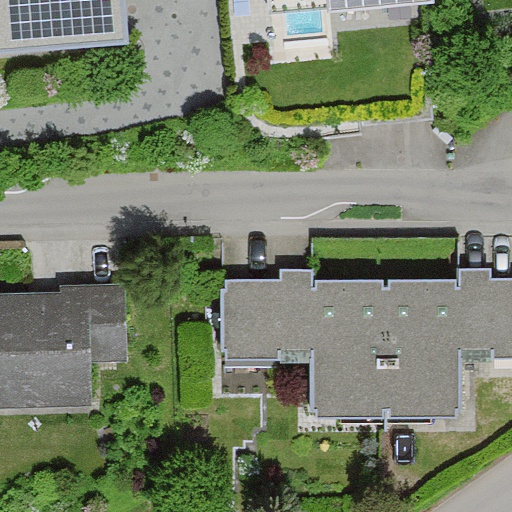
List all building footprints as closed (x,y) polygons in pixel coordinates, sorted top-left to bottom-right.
[(123,0),(0,0),(0,71),(126,67),(123,0)] [(432,0),(328,0),(329,13),(433,2),(432,0)] [(511,290),(399,292),(401,425),(473,425),(473,365),(511,364),(511,290)] [(399,292),(237,294),(238,367),(328,366),(328,426),(401,425),(399,292)] [(128,297),(0,296),(0,417),(128,417),(128,297)] [(220,511),(272,511),(256,488),(220,511)]
